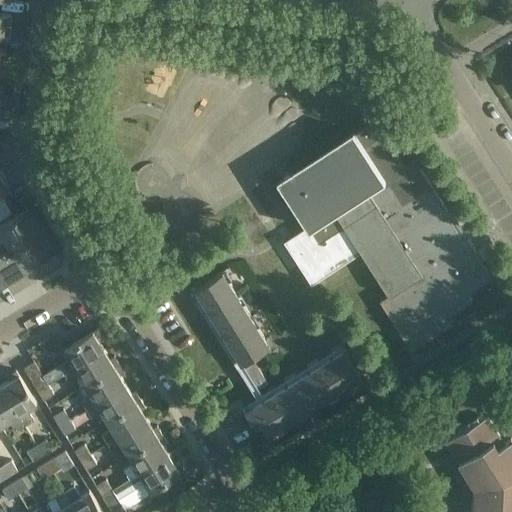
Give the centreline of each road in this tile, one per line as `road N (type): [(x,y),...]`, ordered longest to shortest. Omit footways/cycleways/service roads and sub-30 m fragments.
road 1 (residential): [(99,272),(33,149),(51,0)]
road 2 (residential): [(192,511),(217,496),(221,472),(99,272)]
road 3 (residential): [(511,168),(447,67)]
